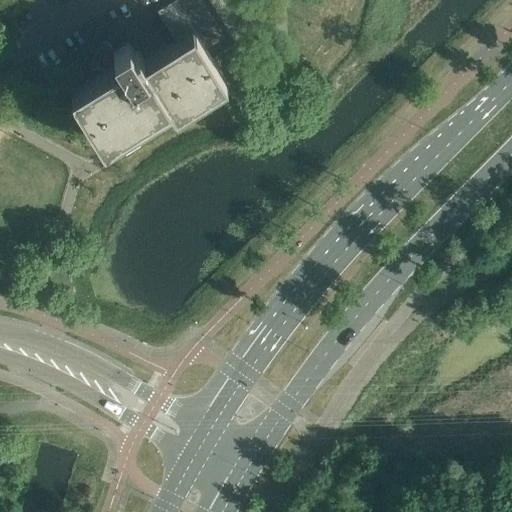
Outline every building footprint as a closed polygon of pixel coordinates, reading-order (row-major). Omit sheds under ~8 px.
[(173,0),(156,11),(163,21),(182,9),(175,0),(173,0)] [(217,0),(211,4),(217,14),(238,1),(237,0),(217,0)] [(217,14),(223,23),(244,11),(238,1),(217,14)] [(188,19),(182,9),(163,21),(169,31),(188,19)] [(223,23),(229,33),(250,20),(244,11),(223,23)] [(169,31),(174,40),(176,42),(195,30),(188,19),(169,31)] [(250,20),(229,33),(236,43),(256,30),(250,20)] [(176,42),(174,40),(144,59),(138,50),(135,52),(129,42),(99,61),(104,70),(70,91),(103,144),(169,103),(175,114),(227,81),(195,30),(176,42)]
